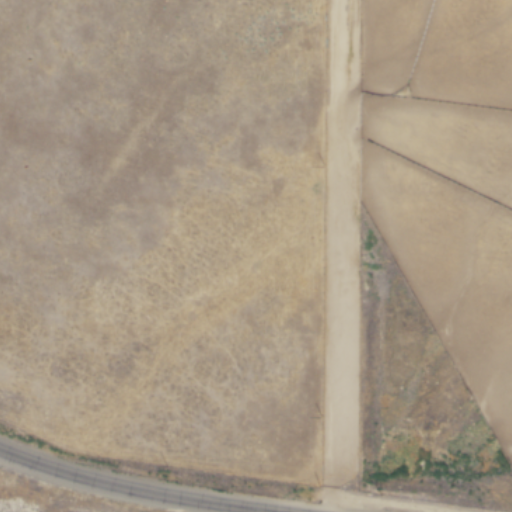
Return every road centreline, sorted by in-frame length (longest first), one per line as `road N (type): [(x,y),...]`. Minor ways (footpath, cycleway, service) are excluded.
road 1 (track): [(336,0),(328,511)]
road 2 (tertiary): [(0,450),(94,482),(279,511)]
